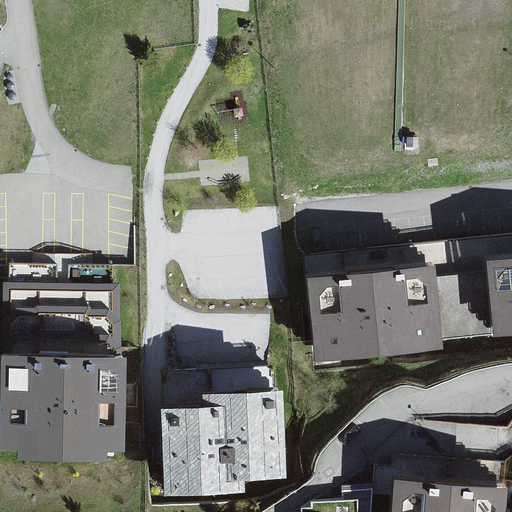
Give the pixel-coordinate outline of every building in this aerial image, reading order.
[(511,242),(481,248),(492,328),(511,325),(511,242)] [(430,255),(300,278),(309,352),(435,354),(430,255)] [(0,263),(0,452),(118,452),(118,264),(0,263)] [(272,379),(166,386),(170,497),(285,476),(272,379)] [(499,511),(500,487),(387,475),(386,511),(499,511)]
